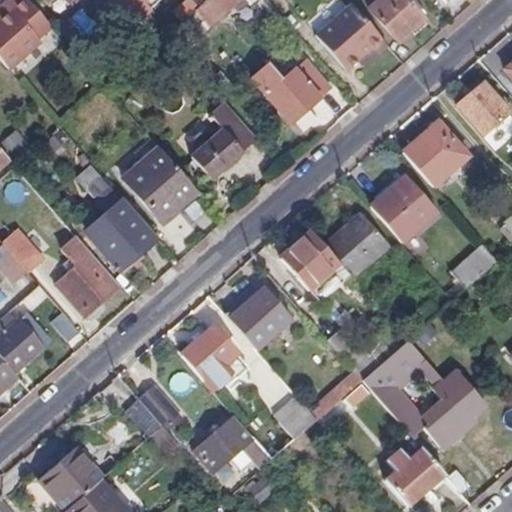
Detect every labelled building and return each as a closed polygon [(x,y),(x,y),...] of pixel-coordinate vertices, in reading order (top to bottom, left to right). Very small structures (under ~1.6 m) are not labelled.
[(54,30),(27,0),(7,0),(5,2),(11,8),(0,17),(0,58),(9,69),(54,30)] [(109,0),(130,23),(156,0),(109,0)] [(195,7),(199,4),(195,0),(185,0),(162,21),(169,30),(173,27),(195,7)] [(203,0),(199,4),(195,7),(210,24),(213,27),(243,0),(249,6),(256,0),(203,0)] [(377,0),(368,9),(398,43),(425,19),(408,0),(377,0)] [(386,43),(349,1),(314,32),(345,69),(357,59),(362,55),(366,59),(386,43)] [(0,17),(11,8),(5,2),(0,6),(0,17)] [(210,24),(195,7),(173,27),(188,44),(210,24)] [(151,46),(122,72),(130,80),(146,67),(147,68),(160,56),(151,46)] [(362,55),(357,59),(361,64),(366,59),(362,55)] [(332,88),(307,59),(282,81),(269,66),(252,80),(291,124),(332,88)] [(508,114),(482,84),(457,106),(483,135),(508,114)] [(241,148),(254,138),(223,103),(210,114),(222,129),(191,158),(210,180),(243,151),(241,148)] [(400,153),(432,188),(467,156),(437,121),(400,153)] [(0,140),(0,145),(10,160),(27,148),(14,131),(0,140)] [(197,192),(157,147),(121,179),(161,224),(197,192)] [(371,208),(402,242),(437,213),(405,177),(371,208)] [(20,201),(23,184),(7,182),(5,199),(20,201)] [(120,202),(102,182),(90,194),(107,214),(120,202)] [(138,250),(155,235),(129,206),(92,238),(118,269),(119,268),(124,272),(135,262),(139,267),(144,262),(140,258),(143,255),(138,250)] [(511,233),(511,214),(503,223),(511,233)] [(340,265),(351,276),(386,244),(361,215),(325,247),(340,265)] [(17,233),(5,244),(29,272),(43,261),(17,233)] [(340,265),(325,247),(312,233),(282,262),(310,293),(340,265)] [(120,284),(76,235),(61,248),(72,259),(65,264),(71,271),(55,285),(83,317),(120,284)] [(467,288),(498,261),(482,243),(451,270),(467,288)] [(29,272),(5,244),(0,248),(0,269),(14,284),(29,272)] [(229,319),(257,351),(293,319),(264,288),(229,319)] [(0,335),(0,352),(17,372),(45,346),(34,334),(42,326),(27,309),(18,318),(10,310),(0,319),(0,325),(5,331),(0,335)] [(62,344),(77,337),(64,312),(49,320),(62,344)] [(214,327),(181,356),(212,390),(231,374),(224,365),(237,352),(214,327)] [(349,364),(363,380),(393,353),(375,334),(345,360),(349,364)] [(478,421),(475,416),(487,406),(465,383),(454,393),(408,340),(393,353),(363,380),(414,438),(424,429),(439,447),(460,428),(465,432),(478,421)] [(320,390),(349,364),(345,360),(330,342),(304,365),(311,374),(308,376),(320,390)] [(0,392),(20,375),(17,372),(0,352),(0,392)] [(181,372),(166,382),(176,395),(190,385),(181,372)] [(163,425),(166,429),(180,415),(154,386),(139,399),(163,425)] [(295,439),(317,420),(298,397),(275,416),(295,439)] [(214,472),(233,456),(226,449),(248,430),(236,417),(196,453),(214,472)] [(443,452),(465,432),(460,428),(439,447),(443,452)] [(233,456),(255,438),(248,430),(226,449),(233,456)] [(40,480),(66,509),(101,479),(104,476),(77,446),(40,480)] [(409,506),(446,473),(423,448),(409,460),(400,450),(388,460),(397,471),(386,481),(409,506)] [(130,511),(101,479),(66,509),(69,511),(130,511)]
